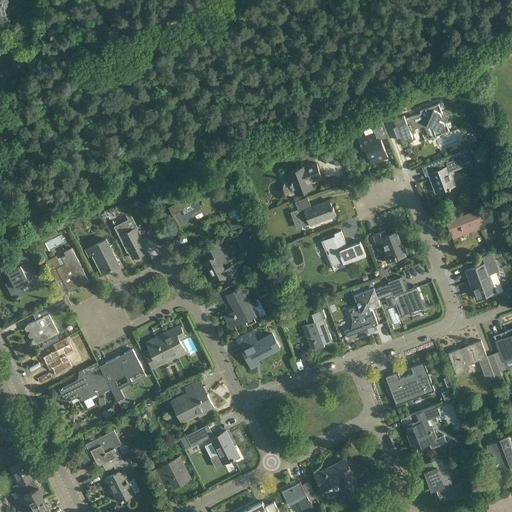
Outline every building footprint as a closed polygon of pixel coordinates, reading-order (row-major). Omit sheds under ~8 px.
[(0,0),(0,22),(9,22),(7,3),(9,3),(8,0),(0,0)] [(403,97),(391,103),(395,111),(406,106),(403,97)] [(401,136),(403,141),(413,138),(410,131),(431,123),(436,136),(449,131),(446,122),(449,116),(442,113),(439,104),(433,106),(420,111),(421,113),(405,119),(404,116),(394,120),(395,122),(392,123),(398,137),(401,136)] [(366,135),(358,138),(362,149),(365,148),(366,151),(383,145),(381,139),(388,137),(385,129),(383,123),(373,126),(373,125),(363,128),(366,135)] [(388,158),(383,145),(366,151),(371,164),(388,158)] [(450,150),(452,155),(457,153),(460,152),(458,147),(450,150)] [(336,159),(332,149),(323,152),(327,163),(336,159)] [(452,155),(426,165),(436,192),(455,185),(450,170),(462,165),(457,153),(452,155)] [(293,195),(313,188),(311,182),(322,178),(317,163),(305,167),(305,166),(285,174),(288,182),(284,184),(283,186),(284,188),(284,190),(285,192),(286,193),(287,194),(289,195),(290,195),(292,195),(293,195)] [(234,191),(240,187),(235,179),(229,183),(234,191)] [(195,214),(203,210),(206,216),(217,210),(205,188),(169,207),(181,229),(198,220),(195,214)] [(336,216),(330,199),(311,206),(308,197),(295,201),(305,226),(310,224),(311,226),(336,216)] [(447,221),(454,238),(482,227),(481,224),(489,220),(484,207),(476,210),(447,221)] [(130,216),(128,217),(116,223),(122,235),(134,258),(148,251),(146,247),(147,247),(151,240),(147,238),(142,240),(136,228),(130,216)] [(192,232),(197,242),(209,235),(205,226),(192,232)] [(361,241),(348,246),(342,230),(335,233),(336,235),(322,241),(332,265),(343,261),(345,264),(366,256),(361,241)] [(374,234),(378,245),(384,243),(389,255),(384,257),(386,263),(398,258),(406,255),(397,232),(386,236),(384,231),(374,234)] [(107,238),(89,247),(85,249),(89,256),(93,254),(102,271),(98,273),(99,276),(103,274),(121,265),(107,238)] [(222,241),(216,244),(205,249),(210,259),(204,261),(216,284),(228,278),(221,263),(225,261),(230,258),(222,241)] [(66,284),(69,290),(70,291),(77,287),(90,281),(73,247),(65,251),(67,255),(63,256),(66,263),(62,266),(57,255),(47,261),(56,279),(62,276),(66,284)] [(43,284),(25,250),(13,257),(17,266),(8,270),(13,280),(6,283),(14,299),(43,284)] [(485,263),(466,270),(470,281),(472,281),(494,273),(497,272),(500,271),(493,252),(482,256),(485,263)] [(494,273),(472,281),(478,298),(479,299),(481,298),(484,299),(497,293),(503,291),(503,289),(497,272),(494,273)] [(411,311),(424,306),(417,287),(405,292),(399,275),(388,279),(389,284),(375,289),(380,301),(386,299),(389,307),(399,303),(404,317),(412,314),(411,311)] [(234,283),(213,294),(217,300),(228,294),(236,310),(230,313),(226,316),(232,328),(246,321),(248,325),(260,319),(255,308),(258,307),(255,300),(249,303),(241,288),(237,289),(234,283)] [(375,287),(355,295),(359,306),(349,309),(355,326),(345,330),(347,336),(348,336),(349,337),(351,338),(357,336),(358,334),(357,332),(368,328),(369,331),(374,329),(373,326),(379,324),(372,308),(381,305),(379,299),(375,290),(375,287)] [(68,304),(64,298),(60,300),(63,307),(68,304)] [(26,327),(26,328),(27,330),(28,331),(30,330),(32,333),(30,333),(29,335),(31,337),(32,337),(34,336),(35,339),(33,340),(33,342),(34,344),(35,344),(37,343),(38,344),(43,341),(45,345),(51,343),(48,339),(55,336),(57,334),(59,333),(53,321),(49,314),(57,310),(53,304),(52,304),(40,311),(34,313),(38,320),(28,325),(28,326),(26,327)] [(324,343),(332,340),(324,318),(326,317),(323,309),(305,315),(308,323),(303,325),(313,350),(325,345),(324,343)] [(153,368),(177,356),(177,357),(186,352),(180,340),(187,336),(181,324),(147,342),(150,347),(144,350),(153,368)] [(393,327),(391,328),(393,335),(400,333),(399,331),(395,333),(393,327)] [(500,350),(494,353),(500,371),(508,368),(507,364),(505,360),(511,357),(511,327),(505,331),(507,336),(503,338),(496,341),(500,350)] [(253,331),(238,338),(246,355),(247,355),(251,362),(280,347),(273,333),(258,341),(253,331)] [(56,374),(72,366),(67,355),(75,352),(67,337),(54,344),(56,350),(43,356),(48,364),(51,363),(56,374)] [(457,375),(470,374),(469,364),(479,360),(483,371),(487,381),(502,375),(500,371),(493,353),(487,355),(482,340),(448,352),(455,369),(457,375)] [(133,382),(130,377),(144,370),(142,366),(133,349),(100,366),(104,375),(111,387),(117,399),(124,396),(120,388),(133,382)] [(412,369),(414,374),(401,378),(398,371),(386,376),(391,391),(394,390),(398,400),(421,392),(422,395),(435,390),(424,362),(423,362),(424,364),(412,369)] [(99,393),(98,393),(110,387),(104,375),(86,373),(84,369),(79,371),(81,378),(60,389),(64,396),(69,394),(73,399),(78,397),(86,400),(99,393)] [(185,388),(187,392),(172,401),(182,421),(198,413),(199,416),(215,408),(204,386),(203,387),(200,380),(185,388)] [(443,396),(445,402),(457,398),(455,392),(443,396)] [(442,415),(438,405),(438,404),(433,405),(411,414),(414,422),(404,426),(408,435),(409,435),(415,450),(418,449),(418,448),(430,443),(432,447),(448,441),(445,433),(437,436),(431,419),(442,415)] [(103,411),(106,417),(116,412),(113,406),(103,411)] [(0,436),(10,431),(1,414),(0,414),(0,436)] [(186,435),(192,446),(213,435),(208,424),(186,435)] [(103,463),(106,469),(106,470),(114,466),(124,461),(124,460),(120,453),(117,447),(122,444),(115,429),(86,444),(92,455),(93,454),(99,465),(103,463)] [(212,442),(205,445),(212,458),(211,458),(216,467),(239,455),(226,430),(210,439),(212,442)] [(500,438),(501,441),(488,445),(491,474),(511,466),(511,443),(509,435),(500,438)] [(8,456),(20,450),(17,444),(5,450),(8,456)] [(159,482),(169,476),(174,485),(182,480),(183,482),(191,478),(180,456),(153,470),(159,482)] [(129,457),(124,460),(124,461),(114,466),(117,472),(105,478),(110,486),(119,502),(140,491),(134,479),(129,481),(123,470),(134,465),(129,457)] [(315,474),(324,490),(339,483),(346,497),(359,491),(351,474),(353,473),(346,459),(333,466),(333,465),(315,474)] [(12,485),(15,492),(35,482),(24,460),(9,468),(17,483),(12,485)] [(441,469),(439,464),(437,460),(420,466),(423,475),(427,473),(433,489),(437,488),(442,500),(452,496),(454,501),(465,497),(460,485),(453,487),(445,467),(441,469)] [(301,481),(283,490),(289,504),(294,502),(298,500),(304,511),(303,511),(305,511),(314,508),(310,501),(310,500),(317,497),(309,482),(303,485),(301,481)] [(18,498),(23,496),(29,507),(44,499),(35,482),(15,492),(18,498)] [(50,511),(44,499),(29,507),(31,511),(50,511)] [(263,500),(240,511),(279,511),(280,511),(275,501),(266,506),(263,500)]
